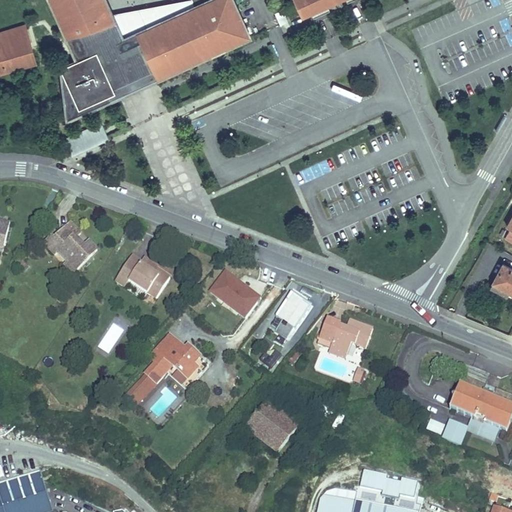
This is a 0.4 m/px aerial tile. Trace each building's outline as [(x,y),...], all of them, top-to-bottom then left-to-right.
[(246,28),(250,36),(240,41),(239,39),(157,77),(154,70),(114,88),(116,92),(79,108),(61,68),(90,54),(80,33),(66,38),(63,30),(65,29),(51,0),(104,0),(109,9),(110,8),(116,22),(109,25),(120,50),(141,41),(137,34),(192,10),(193,14),(198,12),(192,0),(183,0),(114,13),(108,0),(47,0),(75,59),(59,66),(66,122),(253,38),(235,0),(231,0),(245,29),(246,28)] [(192,0),(198,12),(193,14),(192,10),(137,34),(141,41),(120,50),(109,25),(116,22),(110,8),(109,9),(104,0),(51,0),(65,29),(63,30),(66,38),(80,33),(90,54),(61,68),(79,108),(116,92),(114,88),(154,70),(157,77),(239,39),(240,41),(250,36),(246,28),(245,29),(231,0),(192,0)] [(294,0),(302,16),(308,13),(307,10),(310,9),(311,12),(313,18),(330,10),(327,4),(326,2),(328,1),(329,3),(336,0),(346,0),(348,2),(352,0),(294,0)] [(283,9),(275,13),(281,25),(289,22),(283,9)] [(26,26),(0,33),(0,72),(37,61),(26,26)] [(64,138),(72,155),(109,138),(101,121),(64,138)] [(511,241),(511,214),(502,237),(511,241)] [(0,245),(5,247),(10,224),(0,221),(0,245)] [(78,270),(98,251),(89,243),(85,247),(77,239),(81,234),(71,223),(58,235),(62,239),(58,242),(55,239),(52,236),(44,245),(55,256),(60,252),(70,262),(78,270)] [(131,237),(136,230),(130,226),(125,233),(131,237)] [(156,300),(171,280),(156,270),(151,267),(153,265),(145,259),(142,263),(133,257),(116,282),(125,288),(130,282),(156,300)] [(25,272),(30,266),(19,258),(14,265),(25,272)] [(78,270),(70,262),(65,266),(74,275),(78,270)] [(511,268),(503,264),(491,286),(507,295),(509,290),(511,291),(511,268)] [(262,298),(227,270),(210,291),(246,319),(262,298)] [(296,330),(311,308),(302,302),(301,304),(298,302),(300,300),(292,294),(276,317),(283,322),(276,332),(288,340),(294,329),(296,330)] [(366,349),(373,330),(353,322),(350,331),(347,329),(340,327),(341,325),(329,320),(325,325),(318,346),(331,351),(348,357),(352,344),(366,349)] [(124,330),(113,323),(98,347),(109,354),(124,330)] [(187,391),(209,367),(189,348),(186,351),(183,355),(176,349),(179,345),(170,337),(150,359),(157,365),(147,376),(157,385),(168,373),(187,391)] [(264,339),(261,351),(270,354),(273,342),(264,339)] [(186,351),(179,345),(176,349),(183,355),(186,351)] [(267,364),(275,371),(285,358),(276,351),(267,364)] [(348,357),(331,351),(329,354),(346,361),(348,357)] [(360,384),(365,372),(359,370),(354,382),(360,384)] [(511,421),(511,405),(493,398),(491,403),(480,399),(482,394),(461,385),(450,410),(475,420),(477,417),(487,421),(485,424),(507,433),(511,421)] [(491,403),(493,398),(482,394),(480,399),(491,403)] [(278,453),(300,426),(269,401),(247,428),(278,453)] [(338,429),(344,416),(338,414),(332,427),(338,429)] [(431,420),(427,431),(442,435),(446,424),(431,420)] [(461,448),(469,429),(457,424),(450,443),(461,448)] [(0,483),(0,511),(53,511),(41,470),(0,483)] [(357,490),(352,511),(418,511),(420,506),(415,504),(418,482),(403,479),(402,483),(387,479),(387,476),(364,471),(361,491),(357,490)]
